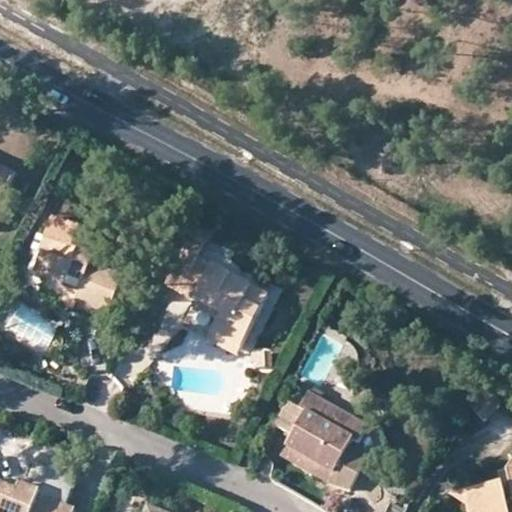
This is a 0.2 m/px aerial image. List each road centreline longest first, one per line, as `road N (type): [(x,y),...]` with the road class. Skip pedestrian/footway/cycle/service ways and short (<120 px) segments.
road 1 (secondary): [(0,56),(511,337)]
road 2 (residential): [(290,511),(0,389)]
